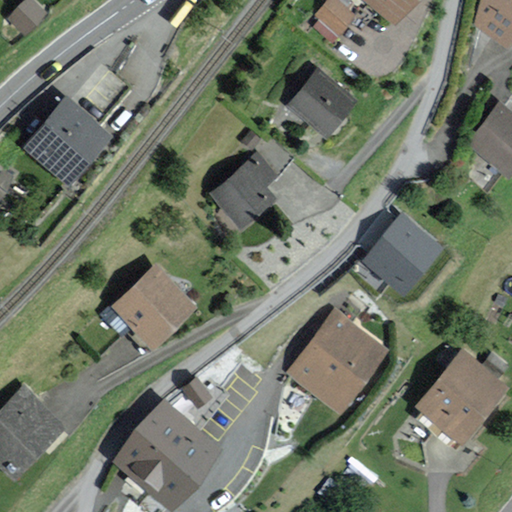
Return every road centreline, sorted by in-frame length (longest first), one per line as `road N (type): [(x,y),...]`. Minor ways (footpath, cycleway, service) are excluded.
road 1 (residential): [(93,486),(126,423),(165,384),(353,236),(411,155),(454,0)]
road 2 (secondary): [(0,106),(134,0)]
